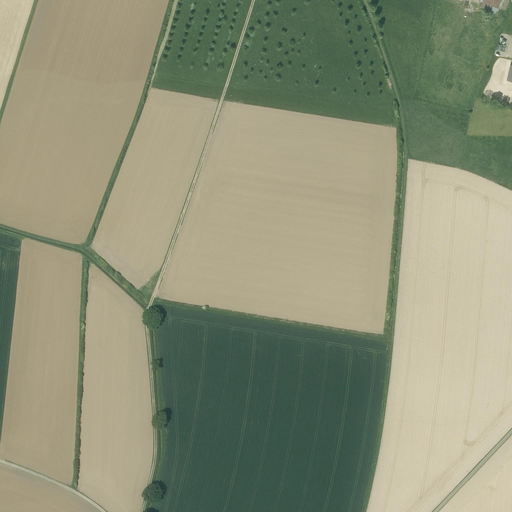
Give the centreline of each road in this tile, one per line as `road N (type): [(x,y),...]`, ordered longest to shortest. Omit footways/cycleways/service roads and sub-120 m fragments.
road 1 (track): [(143,511),(156,453),(146,311),(253,0)]
road 2 (track): [(362,0),(402,115),(406,157),(384,410),(364,511)]
road 3 (track): [(38,0),(0,123)]
